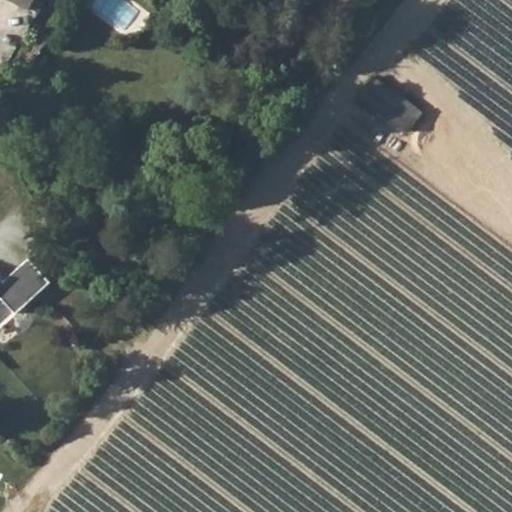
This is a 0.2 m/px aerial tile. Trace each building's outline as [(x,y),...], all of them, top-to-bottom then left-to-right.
[(0,0),(0,75),(37,12),(36,12),(27,7),(31,0),(0,0)] [(31,0),(27,7),(36,12),(40,5),(43,0),(31,0)] [(322,0),(318,5),(346,28),(369,0),(322,0)] [(32,31),(18,56),(28,62),(44,36),(32,31)] [(372,78),(356,97),(406,133),(420,114),(372,78)] [(0,305),(12,319),(47,287),(25,263),(1,286),(0,285),(0,305)]
